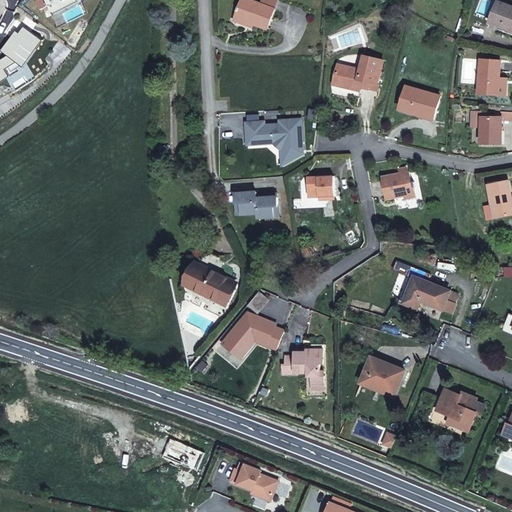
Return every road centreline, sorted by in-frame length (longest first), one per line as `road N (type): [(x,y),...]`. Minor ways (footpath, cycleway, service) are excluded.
road 1 (secondary): [(457,511),(176,398),(0,341)]
road 2 (residential): [(296,295),(376,244),(360,161),(391,147),(479,169),(511,164)]
road 3 (unclassified): [(123,0),(68,83),(0,141)]
